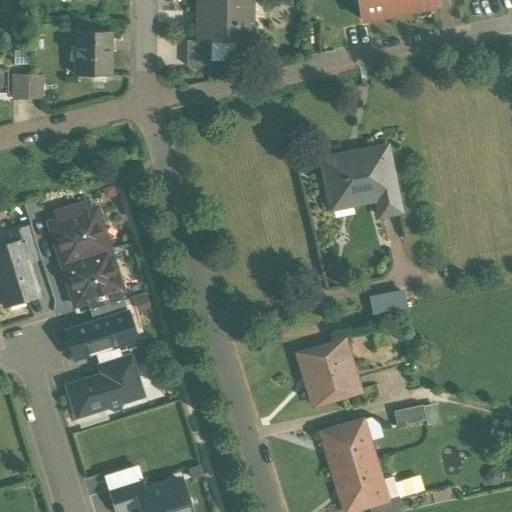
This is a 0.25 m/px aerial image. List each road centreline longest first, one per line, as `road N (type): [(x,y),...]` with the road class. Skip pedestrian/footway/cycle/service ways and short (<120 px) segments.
road 1 (residential): [(144,104),(279,511)]
road 2 (residential): [(144,104),(511,26)]
road 3 (residential): [(75,511),(27,355)]
road 4 (residential): [(0,140),(144,104)]
